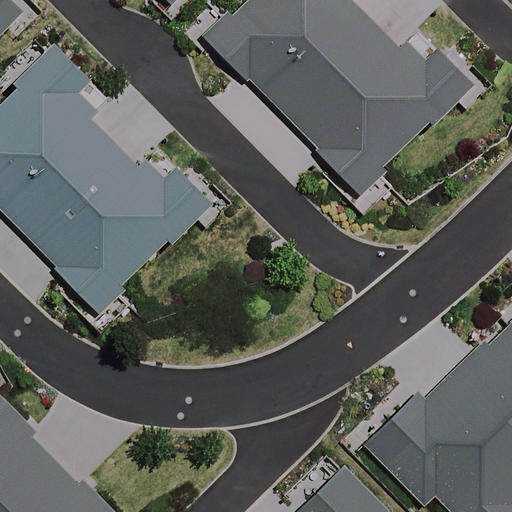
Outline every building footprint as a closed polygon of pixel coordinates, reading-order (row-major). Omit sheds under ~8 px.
[(0,0),(0,19),(11,9),(1,0),(0,0)] [(223,0),(191,32),(238,79),(243,74),(311,142),(307,147),(351,191),(462,80),(424,42),(411,55),(355,0),(223,0)] [(79,79),(42,42),(0,83),(0,212),(51,263),(46,267),(90,311),(201,201),(163,162),(150,175),(66,92),(79,79)] [(432,499),(445,511),(511,511),(511,308),(423,395),(420,392),(364,446),(423,508),(432,499)] [(111,511),(0,399),(0,511),(111,511)] [(386,511),(341,465),(292,511),(386,511)]
